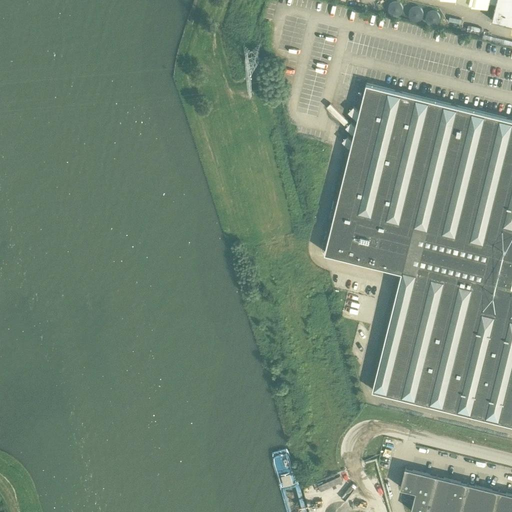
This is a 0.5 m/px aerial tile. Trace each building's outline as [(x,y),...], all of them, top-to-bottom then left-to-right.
[(402,10),(402,8),(402,5),(401,3),(399,2),(397,1),(395,0),(392,1),(390,2),(389,3),(388,5),(387,8),(388,10),(389,12),(390,14),(392,15),(395,15),(397,15),(399,14),(401,12),(402,10)] [(511,0),(455,0),(487,8),(488,2),(495,4),(491,19),(511,24),(511,0)] [(422,15),(423,13),(422,10),(421,8),(419,6),(416,5),(413,6),(411,7),(409,9),(408,11),(408,14),(409,17),(411,19),(413,20),(416,20),(419,19),(421,18),(422,15)] [(439,19),(439,17),(439,15),(438,13),(437,11),(435,10),(433,10),(430,10),(428,11),(427,12),(426,14),(425,16),(425,18),(426,20),(427,22),(428,23),(430,24),(433,24),(435,24),(437,23),(438,21),(439,19)] [(511,118),(366,82),(324,251),(401,270),(371,389),(456,410),(511,423),(511,118)] [(511,511),(511,492),(405,467),(400,487),(415,491),(410,510),(417,511),(511,511)] [(340,475),(318,485),(321,491),(343,481),(340,475)]
